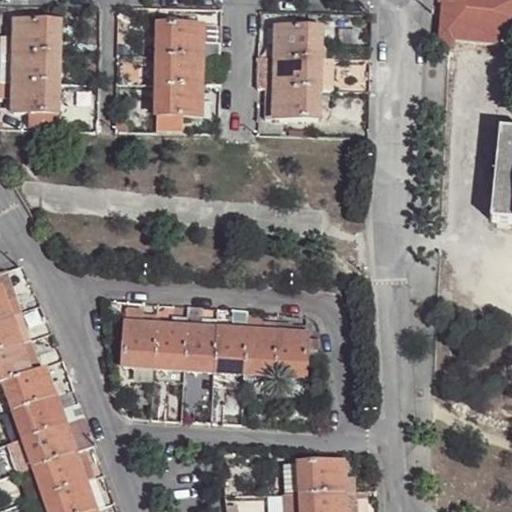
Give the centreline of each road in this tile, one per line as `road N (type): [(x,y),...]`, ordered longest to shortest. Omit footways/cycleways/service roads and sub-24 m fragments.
road 1 (residential): [(393,447),(388,243),(401,13)]
road 2 (residential): [(46,280),(288,301),(330,314),(349,362),(350,442)]
road 3 (residential): [(107,431),(350,442)]
road 4 (residential): [(46,280),(68,316),(107,431)]
road 5 (residential): [(239,0),(237,133)]
road 6 (residential): [(109,0),(107,132)]
